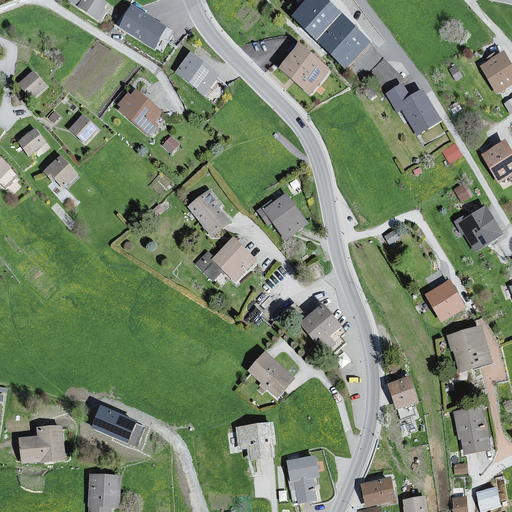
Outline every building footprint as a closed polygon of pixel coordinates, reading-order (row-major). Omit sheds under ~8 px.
[(101,0),(69,0),(100,21),(111,6),(101,0)] [(331,0),(312,0),(295,18),(350,72),(377,46),(331,0)] [(159,46),(170,22),(132,5),(121,29),(159,46)] [(303,45),(281,68),(312,97),(334,73),(303,45)] [(511,61),(507,54),(484,68),(501,95),(511,88),(511,61)] [(194,55),(178,75),(207,98),(223,77),(194,55)] [(459,66),(450,71),(457,83),(466,78),(459,66)] [(37,73),(22,86),(35,102),(50,89),(37,73)] [(420,138),(440,127),(421,92),(412,97),(405,85),(386,95),(398,117),(406,112),(420,138)] [(138,91),(118,111),(151,143),(163,131),(156,125),(164,116),(138,91)] [(54,113),(49,119),(54,124),(60,118),(54,113)] [(85,118),(71,131),(85,146),(99,132),(85,118)] [(39,131),(19,143),(29,159),(48,147),(39,131)] [(163,145),(173,152),(181,141),(171,134),(163,145)] [(511,148),(509,143),(485,157),(502,186),(511,179),(511,148)] [(454,147),(442,154),(450,167),(462,159),(454,147)] [(0,158),(0,185),(0,186),(14,172),(0,158)] [(65,158),(45,174),(55,186),(59,183),(65,191),(81,178),(65,158)] [(417,178),(423,175),(420,170),(415,173),(417,178)] [(467,185),(455,192),(461,204),(474,197),(467,185)] [(212,192),(191,210),(215,239),(233,225),(220,209),(224,206),(212,192)] [(289,193),(265,209),(287,242),(311,226),(289,193)] [(488,209),(460,225),(476,254),(505,237),(488,209)] [(400,230),(385,238),(391,247),(405,239),(400,230)] [(209,253),(198,265),(217,282),(225,273),(240,286),(262,263),(235,237),(216,259),(209,253)] [(451,284),(427,297),(443,325),(466,312),(451,284)] [(277,307),(265,317),(271,325),(284,315),(277,307)] [(328,307),(304,326),(321,348),(345,329),(328,307)] [(486,328),(450,338),(460,374),(496,365),(486,328)] [(268,353),(250,372),(279,398),(297,379),(268,353)] [(413,380),(392,387),(400,411),(421,404),(413,380)] [(487,408),(456,414),(464,456),(495,450),(487,408)] [(277,423),(238,429),(241,450),(250,449),(252,461),(275,458),(274,444),(280,443),(277,423)] [(41,439),(19,442),(22,468),(68,463),(64,429),(40,432),(41,439)] [(424,448),(410,450),(413,467),(427,465),(424,448)] [(320,457),(288,463),(293,485),(298,484),(302,505),(321,502),(317,480),(324,478),(320,457)] [(468,464),(454,467),(456,477),(469,475),(468,464)] [(125,478),(91,477),(89,511),(114,511),(115,511),(124,511),(125,478)] [(394,481),(364,487),(368,507),(398,501),(394,481)] [(498,491),(479,495),(483,511),(502,508),(498,491)] [(468,511),(467,497),(454,499),(455,511),(468,511)] [(430,511),(428,498),(405,502),(406,511),(430,511)]
